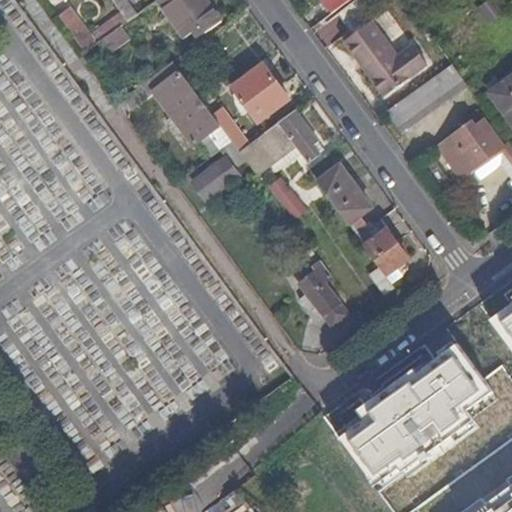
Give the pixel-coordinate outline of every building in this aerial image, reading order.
[(138,14),(127,0),(115,0),(130,21),(138,14)] [(222,22),(205,0),(158,0),(187,38),(201,27),(206,33),(222,22)] [(326,0),(324,2),(333,15),(353,1),(352,0),(326,0)] [(493,23),(505,11),(493,0),(487,0),(479,9),(493,23)] [(372,23),(356,2),(336,17),(352,39),(372,23)] [(57,18),(84,54),(96,45),(69,9),(57,18)] [(384,97),(426,65),(414,49),(399,60),(372,23),(352,39),(345,44),(384,97)] [(116,31),(98,44),(104,53),(123,39),(116,31)] [(174,63),(151,80),(157,89),(181,72),(174,63)] [(401,134),(468,86),(453,65),(416,92),(386,113),(401,134)] [(290,101),(264,67),(233,90),(257,124),(290,101)] [(511,82),(511,68),(488,89),(494,96),(511,82)] [(181,72),(157,89),(154,91),(173,118),(179,126),(192,144),(198,140),(219,124),(212,114),(200,98),(181,72)] [(133,111),(155,93),(145,82),(124,99),(133,111)] [(511,82),(494,96),(511,120),(511,82)] [(217,110),(205,94),(200,98),(212,114),(217,110)] [(472,170),(503,147),(477,112),(468,118),(471,123),(438,148),(459,179),(472,170)] [(283,123),(282,122),(245,149),(240,152),(242,155),(257,176),(280,160),(294,150),(298,155),(302,152),(310,161),(320,154),(313,145),(317,141),(296,113),(283,123)] [(179,126),(173,118),(167,122),(173,130),(179,126)] [(198,140),(211,159),(221,152),(233,143),(227,134),(219,124),(198,140)] [(245,149),(232,130),(227,134),(233,143),(240,152),(245,149)] [(320,154),(325,151),(317,141),(313,145),(320,154)] [(233,143),(221,152),(227,160),(231,163),(242,155),(240,152),(233,143)] [(479,180),(510,157),(503,147),(472,170),(479,180)] [(284,165),(298,155),(294,150),(280,160),(284,165)] [(227,160),(193,184),(205,200),(239,175),(231,163),(227,160)] [(323,178),(317,182),(357,237),(369,228),(360,216),(371,207),(340,165),(323,178)] [(304,212),(283,182),(273,188),(294,218),(304,212)] [(369,228),(357,237),(379,267),(386,276),(395,269),(408,259),(379,220),(369,228)] [(343,293),(324,267),(317,273),(320,276),(302,289),(310,299),(319,311),(332,329),(348,317),(334,299),(343,293)] [(379,267),(368,276),(384,297),(395,289),(392,284),(386,276),(379,267)] [(400,277),(395,269),(386,276),(392,284),(400,277)] [(310,299),(303,303),(312,316),(319,311),(310,299)] [(511,306),(494,320),(511,345),(511,306)] [(358,331),(366,324),(358,314),(350,320),(358,331)] [(501,389),(466,337),(361,407),(368,417),(338,437),(375,492),(481,422),(472,408),(501,389)] [(511,511),(511,489),(481,511),(511,511)]
